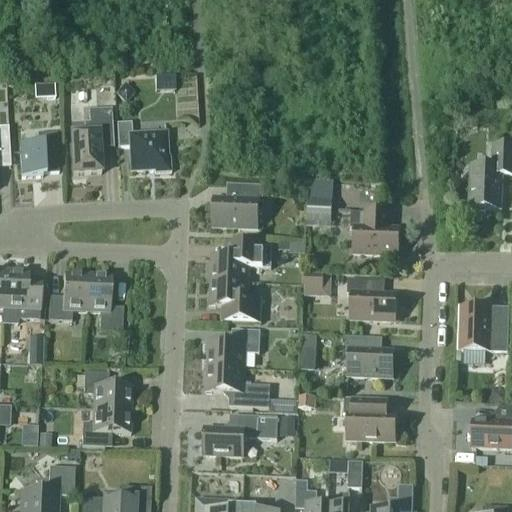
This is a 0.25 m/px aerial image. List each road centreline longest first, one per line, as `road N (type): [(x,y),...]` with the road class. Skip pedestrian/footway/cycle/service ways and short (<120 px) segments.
road 1 (residential): [(511,263),(429,261),(422,421),(435,511)]
road 2 (residential): [(176,256),(163,511)]
road 3 (residential): [(0,236),(40,214),(179,207),(176,256)]
road 4 (residential): [(176,256),(42,250),(0,238)]
